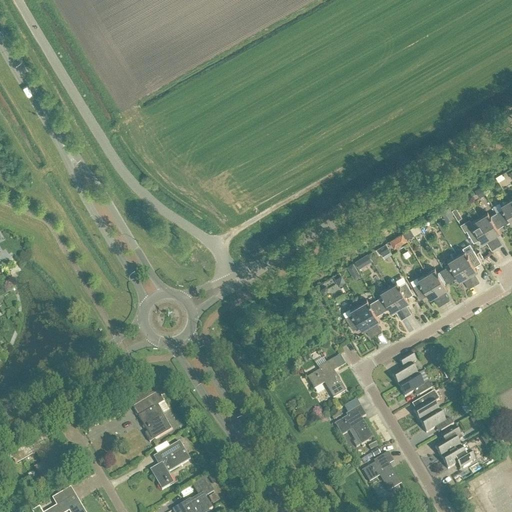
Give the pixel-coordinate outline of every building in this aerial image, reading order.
[(511,206),(508,199),(500,204),(502,208),(495,212),(503,224),(509,220),(511,224),(511,206)] [(496,228),(503,224),(495,212),(489,216),(486,212),(478,217),(496,247),(501,244),(496,236),(500,234),(496,228)] [(496,247),(478,217),(469,222),(472,226),(466,230),(473,242),(480,238),(483,244),(486,242),(491,250),(496,247)] [(407,239),(413,235),(409,228),(403,232),(407,239)] [(394,237),(398,245),(407,240),(402,232),(394,237)] [(384,258),(391,254),(388,247),(380,252),(384,258)] [(464,250),(455,255),(473,285),(478,282),(474,274),(477,272),(473,266),(480,262),(473,250),(466,254),(464,250)] [(473,285),(455,255),(447,260),(449,264),(443,268),(450,280),(456,276),(460,282),(463,280),(468,288),(473,285)] [(361,258),(355,261),(359,268),(365,265),(361,258)] [(346,265),(351,278),(357,275),(352,263),(346,265)] [(443,284),(450,280),(443,268),(436,272),(434,268),(426,273),(443,303),(449,299),(444,292),(447,290),(443,284)] [(443,303),(426,273),(417,278),(420,282),(413,286),(420,298),(427,294),(430,300),(433,298),(438,306),(443,303)] [(336,282),(342,284),(345,281),(341,275),(334,279),(336,282)] [(396,281),(387,286),(405,316),(411,313),(406,305),(409,303),(406,297),(412,293),(405,281),(398,285),(396,281)] [(400,319),(405,316),(387,286),(379,291),(381,295),(375,299),(382,311),(389,307),(392,313),(395,312),(400,319)] [(376,315),(382,311),(375,299),(368,303),(366,299),(358,304),(375,334),(381,330),(376,323),(379,321),(376,315)] [(370,337),(375,334),(358,304),(349,309),(351,313),(345,317),(352,329),(359,325),(362,331),(365,329),(370,337)] [(392,377),(398,388),(417,377),(411,366),(416,363),(411,356),(399,363),(403,370),(392,377)] [(333,401),(345,393),(333,374),(337,372),(332,362),(318,371),(319,373),(307,380),(313,392),(324,385),(333,401)] [(447,381),(454,378),(450,372),(444,375),(447,381)] [(424,387),(417,377),(398,388),(404,399),(416,392),(419,397),(432,390),(428,384),(424,387)] [(458,400),(463,397),(460,391),(455,394),(458,400)] [(413,413),(420,424),(439,413),(434,405),(439,402),(434,393),(421,401),(425,406),(413,413)] [(159,408),(164,405),(157,394),(132,409),(146,433),(143,435),(148,445),(172,430),(159,408)] [(361,447),(373,440),(361,420),(365,418),(360,408),(345,417),(347,419),(334,426),(341,438),(351,431),(361,447)] [(334,423),(342,418),(339,413),(331,418),(334,423)] [(445,423),(439,413),(420,424),(426,435),(438,428),(441,433),(453,426),(450,420),(445,423)] [(481,433),(484,431),(476,418),(471,422),(475,428),(477,427),(481,433)] [(435,449),(441,460),(460,449),(457,443),(462,440),(455,430),(440,439),(444,444),(435,449)] [(41,483),(60,472),(52,459),(44,464),(38,453),(46,449),(40,439),(7,459),(12,469),(14,467),(15,468),(17,467),(16,466),(35,455),(41,465),(33,470),(41,483)] [(167,475),(189,461),(179,443),(157,456),(162,465),(150,472),(161,492),(173,485),(167,475)] [(465,456),(460,449),(441,460),(448,471),(456,466),(460,471),(475,462),(470,454),(465,456)] [(374,460),(380,456),(377,451),(371,454),(374,460)] [(389,493),(401,486),(389,467),(393,464),(387,455),(373,463),(374,466),(362,473),(369,484),(379,478),(389,493)] [(213,486),(221,481),(217,475),(209,480),(213,486)] [(205,499),(213,494),(205,479),(192,487),(198,498),(176,511),(176,510),(172,511),(171,511),(208,511),(212,510),(205,499)] [(472,500),(467,490),(462,493),(468,502),(472,500)] [(388,508),(396,503),(391,496),(384,501),(388,508)] [(82,511),(74,497),(48,511),(82,511)]
